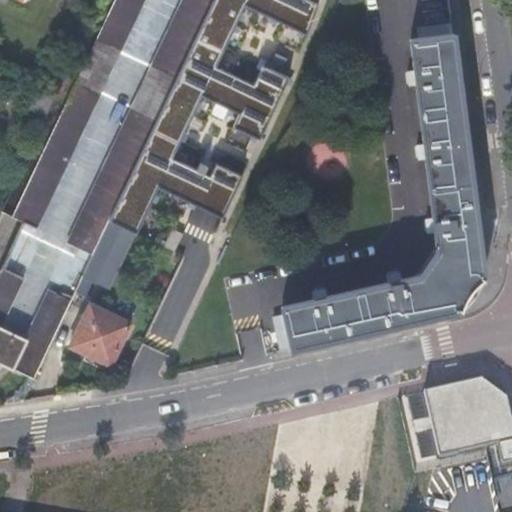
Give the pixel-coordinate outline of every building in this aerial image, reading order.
[(23,165),(1,212),(24,224),(36,230),(145,0),(182,0),(66,244),(92,257),(107,227),(110,221),(215,0),(101,0),(96,12),(57,95),(46,117),(29,153),(23,165)] [(4,0),(25,10),(29,0),(4,0)] [(215,0),(110,221),(137,234),(149,209),(159,188),(222,218),(243,176),(216,163),(213,169),(200,162),(197,169),(173,157),(203,96),(240,114),(233,127),(260,140),(290,78),(263,65),(253,85),(216,66),(246,6),(308,36),(320,5),(309,0),(215,0)] [(485,278),(455,34),(412,39),(416,70),(408,71),(410,85),(418,84),(425,143),(417,145),(418,158),(427,157),(434,218),(426,219),(428,232),(436,230),(438,251),(421,275),(401,280),(399,272),(386,275),(388,283),(327,297),(325,289),(311,293),(313,300),(282,307),(284,315),(274,317),(281,352),(464,310),(474,294),(485,278)] [(287,59),(277,54),(272,63),(283,68),(287,59)] [(46,117),(57,95),(42,88),(31,111),(46,117)] [(23,165),(29,153),(21,149),(15,161),(23,165)] [(36,254),(36,230),(24,224),(2,268),(24,279),(36,254)] [(109,284),(132,239),(107,227),(92,257),(85,273),(109,284)] [(172,228),(163,247),(174,252),(183,234),(172,228)] [(0,364),(10,369),(34,381),(73,298),(61,292),(56,295),(48,291),(24,339),(11,333),(0,328),(0,326),(24,279),(2,268),(0,272),(0,364)] [(91,304),(69,347),(110,368),(132,325),(91,304)] [(483,378),(426,391),(440,457),(497,444),(503,465),(511,463),(511,413),(509,398),(483,378)] [(70,466),(77,511),(186,511),(231,504),(220,441),(70,466)]
